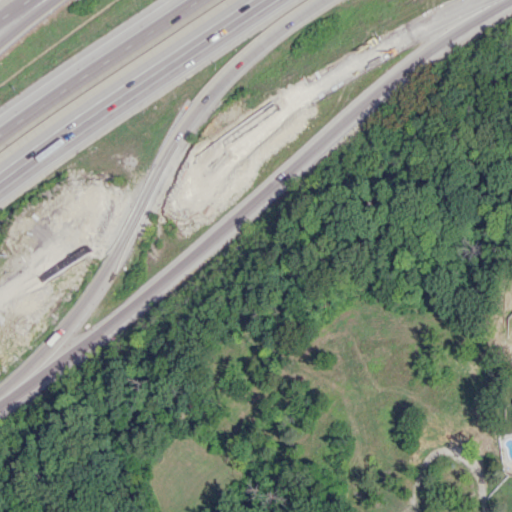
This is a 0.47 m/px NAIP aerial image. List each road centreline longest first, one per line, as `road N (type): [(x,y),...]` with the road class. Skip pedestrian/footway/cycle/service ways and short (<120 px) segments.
road 1 (motorway): [(0,407),(103,331),(420,58),(508,0)]
road 2 (motorway): [(0,391),(78,314),(175,139),(223,81),(321,3)]
road 3 (motorway): [(195,167),(351,67),(476,0)]
road 4 (motorway): [(190,0),(0,130)]
road 5 (motorway): [(131,90),(265,0)]
road 6 (motorway): [(0,182),(131,90)]
road 7 (motorway): [(91,236),(195,167)]
